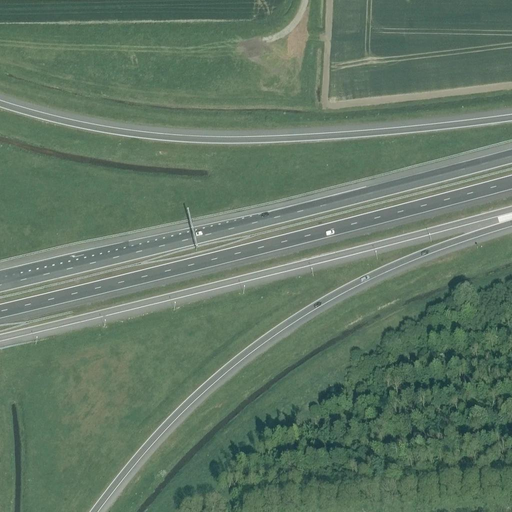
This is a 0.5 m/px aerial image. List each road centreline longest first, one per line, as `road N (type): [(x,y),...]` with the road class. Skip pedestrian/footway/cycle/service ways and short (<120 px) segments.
road 1 (motorway): [(0,338),(511,208)]
road 2 (motorway): [(0,311),(511,183)]
road 3 (motorway): [(511,158),(0,284)]
road 4 (motorway): [(94,511),(180,410),(286,323),(422,252),(511,222)]
road 5 (motorway): [(511,116),(331,135),(187,137),(120,132),(0,102)]
